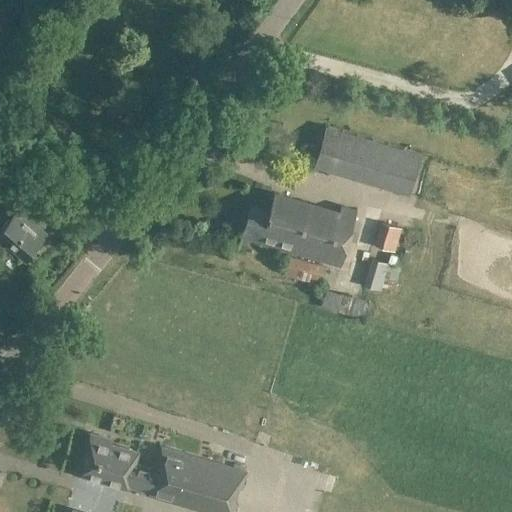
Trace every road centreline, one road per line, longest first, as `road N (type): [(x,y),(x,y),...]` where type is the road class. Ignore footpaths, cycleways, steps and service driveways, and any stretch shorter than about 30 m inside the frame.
road 1 (tertiary): [(123,223),(291,0)]
road 2 (tertiary): [(0,375),(123,223)]
road 3 (residential): [(123,223),(0,158)]
